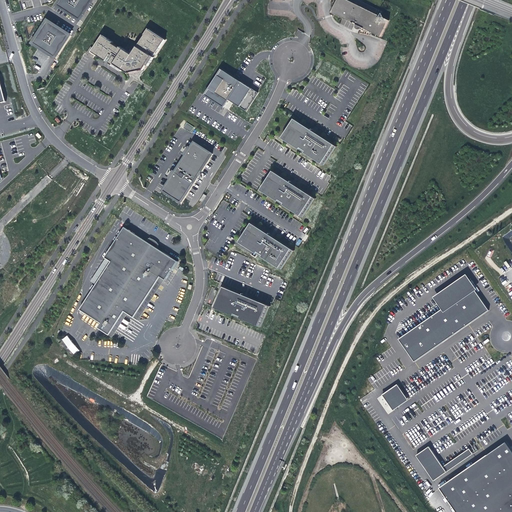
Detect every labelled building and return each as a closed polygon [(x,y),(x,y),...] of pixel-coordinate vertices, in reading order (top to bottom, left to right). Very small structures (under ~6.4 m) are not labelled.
[(95,0),(58,0),(55,6),(81,22),(95,0)] [(334,7),(331,13),(354,24),(355,25),(354,27),(355,27),(354,27),(359,29),(360,27),(361,28),(381,37),(389,21),(375,14),(377,9),(362,2),(360,7),(353,4),(346,0),(337,0),(336,4),(334,7)] [(73,35),(47,18),(38,31),(31,43),(37,48),(56,60),(73,35)] [(113,42),(103,36),(94,49),(91,47),(87,53),(93,57),(95,54),(106,61),(109,57),(112,59),(111,61),(109,63),(117,68),(122,71),(123,69),(128,73),(128,74),(138,80),(144,71),(143,70),(147,65),(148,66),(154,58),(152,56),(150,55),(156,54),(165,40),(149,30),(135,51),(131,48),(128,52),(120,47),(119,48),(112,43),(113,42)] [(234,76),(221,68),(204,95),(224,107),(229,100),(231,101),(247,112),(260,92),(234,76)] [(311,130),(294,119),(281,138),(299,149),(300,148),(306,151),(304,153),(323,165),(336,146),(322,137),(321,139),(310,132),(311,130)] [(187,122),(183,128),(191,133),(194,127),(187,122)] [(317,134),(311,130),(310,132),(321,139),(322,137),(317,134)] [(163,191),(181,202),(212,154),(194,142),(190,148),(189,147),(185,153),(187,154),(175,172),(173,171),(170,178),(171,179),(163,191)] [(283,205),(302,217),(314,198),(301,189),(300,191),(289,184),(290,182),(272,171),(260,190),(278,201),(279,200),(284,203),(283,205)] [(300,191),(301,189),(293,184),(290,182),(289,184),(300,191)] [(269,234),(251,223),(239,242),(256,253),(258,252),(263,255),(262,257),(281,269),(293,250),(280,241),(279,243),(268,236),(269,234)] [(147,241),(126,227),(105,258),(111,262),(95,286),(80,309),(101,323),(98,328),(109,335),(125,312),(128,314),(134,318),(161,277),(165,280),(178,261),(157,248),(147,241)] [(268,236),(279,243),(280,241),(274,238),(269,234),(268,236)] [(147,240),(147,241),(157,248),(158,247),(159,245),(159,244),(157,242),(155,240),(153,239),(151,238),(150,238),(149,238),(147,240)] [(433,297),(444,312),(477,290),(466,274),(433,297)] [(161,277),(134,318),(138,321),(166,280),(165,280),(161,277)] [(223,286),(214,305),(233,314),(234,312),(239,315),(238,317),(259,326),(269,306),(265,304),(265,305),(254,299),(253,301),(241,296),(242,295),(223,286)] [(415,362),(489,310),(475,291),(473,288),(442,309),(399,339),(415,362)] [(128,314),(125,312),(109,335),(113,337),(128,314)] [(72,355),(78,351),(68,335),(62,339),(72,355)] [(408,400),(398,385),(383,395),(393,410),(408,400)] [(511,511),(511,450),(506,442),(439,488),(456,511),(511,511)] [(430,446),(417,456),(435,481),(448,472),(444,466),(430,446)] [(473,454),(469,449),(444,466),(448,472),(473,454)]
